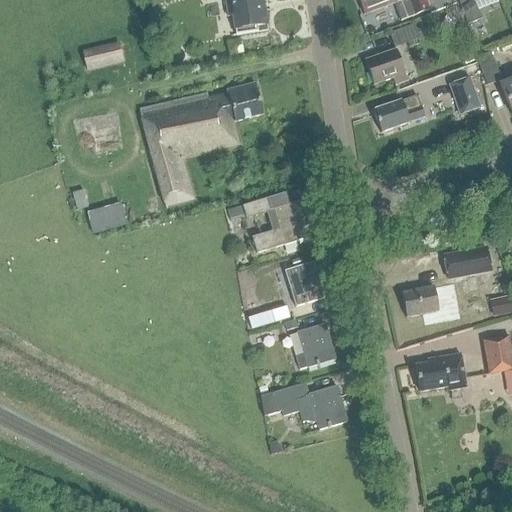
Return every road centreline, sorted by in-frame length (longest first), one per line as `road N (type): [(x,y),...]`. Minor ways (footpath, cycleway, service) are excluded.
road 1 (residential): [(408,511),(347,208)]
road 2 (residential): [(347,208),(311,0)]
road 3 (residential): [(347,208),(511,163)]
